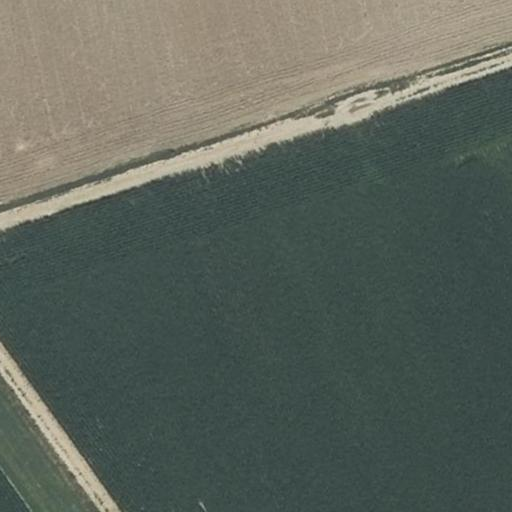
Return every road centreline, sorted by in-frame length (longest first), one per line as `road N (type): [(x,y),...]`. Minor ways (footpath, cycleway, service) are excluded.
road 1 (track): [(511,59),(0,222)]
road 2 (track): [(109,511),(0,353)]
